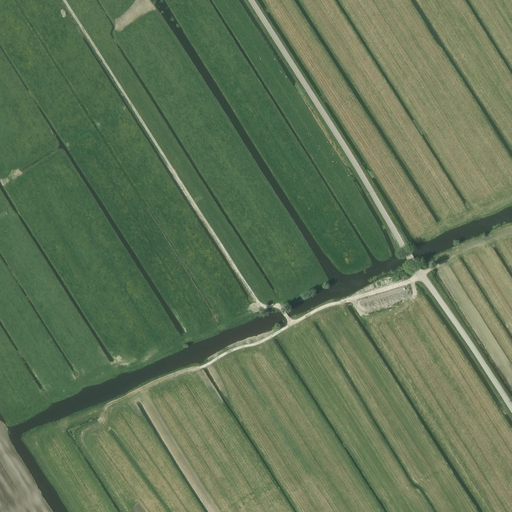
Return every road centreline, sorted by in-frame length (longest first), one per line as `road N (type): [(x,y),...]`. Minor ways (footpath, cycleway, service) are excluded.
road 1 (unclassified): [(511,410),(250,0)]
road 2 (track): [(291,324),(280,307),(264,307),(248,289),(64,0)]
road 3 (track): [(199,368),(316,310),(421,275)]
